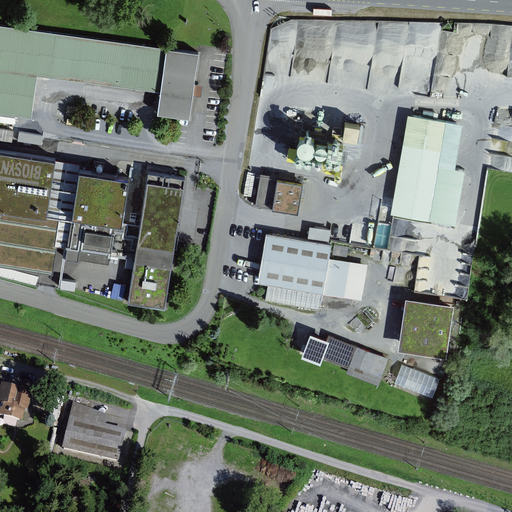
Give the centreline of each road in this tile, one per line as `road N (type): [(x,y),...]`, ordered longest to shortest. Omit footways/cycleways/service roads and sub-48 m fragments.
road 1 (residential): [(252,0),(213,287),(200,319),(186,330),(155,333),(0,289)]
road 2 (track): [(169,409),(495,511)]
road 3 (unknown): [(225,211),(296,226),(341,201),(383,144),(385,102)]
road 4 (residential): [(121,511),(150,405),(169,409)]
road 5 (unknown): [(385,102),(511,96)]
